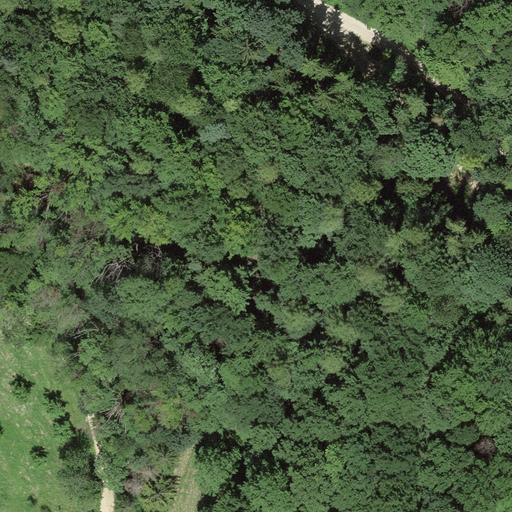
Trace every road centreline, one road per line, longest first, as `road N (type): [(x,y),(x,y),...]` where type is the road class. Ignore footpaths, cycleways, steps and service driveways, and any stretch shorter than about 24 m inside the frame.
road 1 (track): [(335,24),(432,125),(498,223),(511,263)]
road 2 (track): [(104,511),(90,413),(30,293),(0,256)]
road 3 (track): [(304,0),(396,53),(461,103),(511,160)]
